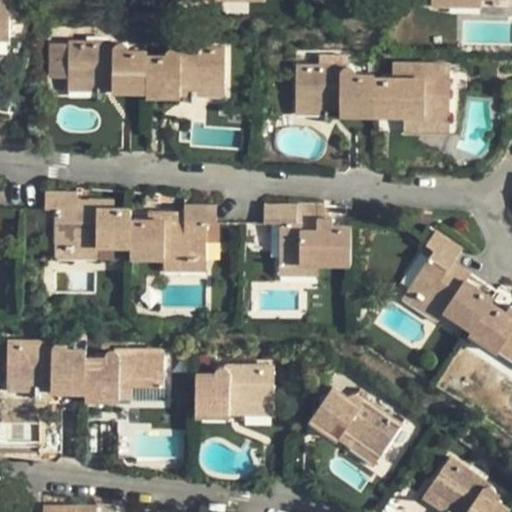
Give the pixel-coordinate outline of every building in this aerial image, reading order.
[(0,0),(0,37),(12,37),(12,0),(0,0)] [(116,81),(116,91),(148,91),(148,55),(148,50),(131,50),(130,47),(129,44),(126,43),(124,42),(71,41),(69,80),(116,81)] [(167,56),(148,55),(148,91),(148,95),(183,96),(184,86),(229,85),(229,48),(177,48),(172,49),(169,52),(168,54),(167,56)] [(395,77),(377,77),(376,114),(407,114),(407,131),(452,131),(452,63),(395,62),(395,77)] [(343,104),(342,113),(376,114),(377,77),(377,74),(356,74),(356,71),(354,68),(351,67),(348,66),(298,66),(299,103),(343,104)] [(116,81),(69,80),(70,90),(116,91),(116,81)] [(229,85),(184,86),(183,96),(228,96),(229,85)] [(343,104),(299,103),(299,113),(342,113),(343,104)] [(147,151),(148,119),(133,118),(132,151),(147,151)] [(166,119),(148,119),(147,151),(164,152),(166,119)] [(358,165),(375,165),(376,133),(358,133),(358,165)] [(48,191),(48,209),(58,209),(58,245),(103,246),(134,246),(134,209),(118,209),(118,198),(81,198),(81,191),(48,191)] [(151,220),(134,220),(134,257),(167,257),(211,257),(211,237),(219,237),(219,221),(221,222),(221,203),(188,203),(188,210),(151,210),(151,220)] [(267,203),(268,222),(283,222),(283,263),(322,263),(355,263),(355,226),(336,226),(336,217),(322,216),(322,206),(267,203)] [(439,232),(430,246),(436,250),(413,287),(447,311),(474,329),(493,302),(496,297),(469,280),(452,269),(456,263),(465,249),(439,232)] [(103,246),(58,245),(58,257),(103,258),(103,246)] [(211,257),(167,257),(167,271),(211,270),(211,257)] [(322,263),(283,263),(282,275),(322,276),(322,263)] [(473,274),(456,263),(452,269),(469,280),(473,274)] [(447,311),(413,287),(405,298),(439,321),(447,311)] [(511,305),(507,312),(493,302),(474,329),(471,333),(501,352),(511,359),(511,305)] [(54,379),(54,391),(88,392),(88,358),(88,350),(71,351),(70,347),(67,344),(65,343),(12,343),(11,379),(54,379)] [(108,358),(88,358),(88,392),(88,398),(124,398),(124,387),(168,388),(167,351),(119,351),(113,351),(110,353),(108,355),(108,358)] [(511,359),(501,352),(494,363),(511,374),(511,359)] [(233,403),(277,404),(277,367),(221,366),(219,367),(218,370),(218,374),(198,374),(198,414),(233,414),(233,403)] [(54,379),(11,379),(11,389),(54,391),(54,379)] [(347,430),(384,455),(405,424),(361,393),(357,391),(354,392),(351,393),(349,395),(336,385),(312,419),(341,439),(347,430)] [(168,388),(124,387),(124,398),(167,399),(168,388)] [(277,404),(233,403),(233,414),(277,415),(277,404)] [(71,424),(71,456),(87,456),(87,424),(71,424)] [(106,425),(87,424),(87,456),(105,456),(106,425)] [(384,455),(347,430),(341,439),(377,464),(384,455)] [(290,477),(291,444),(274,444),(273,476),(290,477)] [(307,445),(291,444),(290,477),(307,477),(307,445)] [(463,511),(507,511),(511,506),(496,495),(497,489),(496,486),(492,483),(452,457),(430,488),(463,511)] [(463,511),(430,488),(424,496),(445,511),(463,511)] [(99,511),(100,504),(45,503),(45,511),(99,511)]
